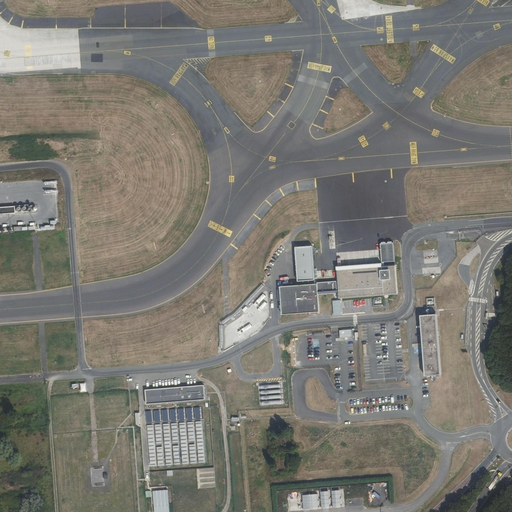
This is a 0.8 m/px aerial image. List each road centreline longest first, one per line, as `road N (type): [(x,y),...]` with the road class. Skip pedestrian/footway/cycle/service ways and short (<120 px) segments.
road 1 (secondary): [(511,235),(481,268),(474,309),(474,363),(502,426)]
road 2 (secondary): [(511,414),(489,388),(481,359),(485,288),(511,242)]
road 3 (unknown): [(344,417),(307,412),(301,385),(307,373),(321,371),(345,397)]
